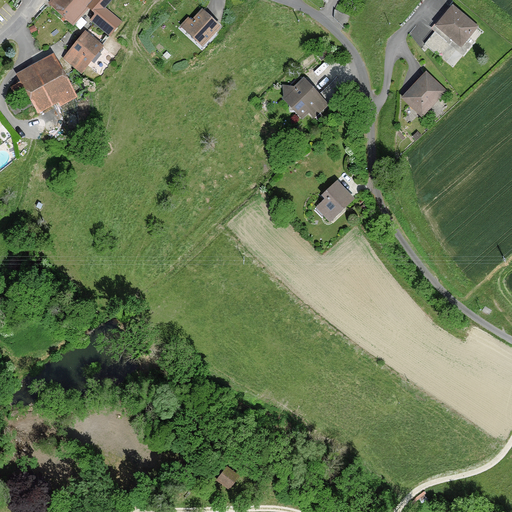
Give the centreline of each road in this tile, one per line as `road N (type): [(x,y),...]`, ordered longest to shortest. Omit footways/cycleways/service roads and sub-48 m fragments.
road 1 (unclassified): [(280,0),(322,18),(355,54),(387,221),(443,292),(511,339)]
road 2 (track): [(294,511),(105,511)]
road 3 (track): [(511,439),(485,467),(418,489),(394,511)]
